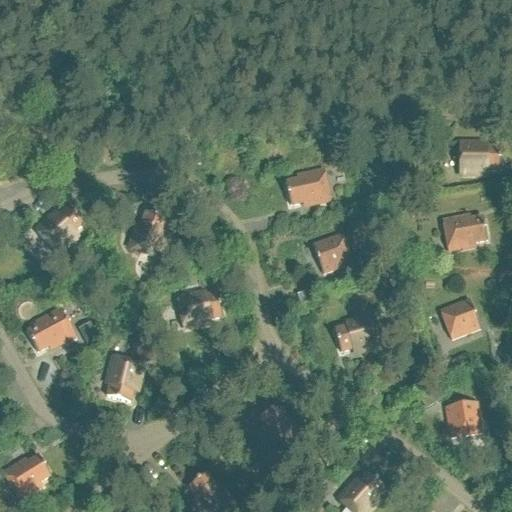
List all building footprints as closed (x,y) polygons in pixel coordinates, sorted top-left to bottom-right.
[(500,174),(500,151),(478,151),(478,147),(460,147),(459,178),(486,178),(486,174),(500,174)] [(424,166),(423,176),(451,177),(451,167),(424,166)] [(330,204),(324,174),(297,179),(298,183),(285,186),(290,209),(312,204),(312,208),(330,204)] [(84,227),(68,210),(52,225),(49,222),(36,234),(57,257),(77,239),(74,236),(84,227)] [(163,235),(168,223),(146,215),(139,236),(135,235),(129,252),(158,262),(167,237),(163,235)] [(487,244),(483,221),(461,225),(460,221),(442,225),(448,255),(475,250),(474,246),(487,244)] [(322,278),(352,268),(342,238),(312,248),(322,278)] [(59,261),(50,270),(56,276),(65,267),(59,261)] [(194,277),(175,281),(176,291),(196,287),(194,277)] [(222,320),(218,298),(196,302),(196,298),(178,301),(184,332),(210,327),(210,323),(222,320)] [(451,344),(480,332),(469,303),(440,315),(451,344)] [(58,349),(74,340),(60,313),(36,326),(38,329),(26,336),(37,356),(57,345),(58,349)] [(363,354),(380,349),(372,319),(346,326),(347,330),(334,333),(340,356),(362,350),(363,354)] [(92,331),(80,337),(85,346),(97,340),(92,331)] [(139,386),(143,368),(113,361),(106,387),(110,388),(107,400),(129,406),(135,385),(139,386)] [(426,399),(420,402),(425,412),(432,409),(426,399)] [(330,402),(320,410),(329,422),(339,414),(330,402)] [(450,442),(481,437),(476,406),(445,411),(450,442)] [(286,424),(282,411),(260,418),(267,439),(263,440),(268,458),(298,448),(290,422),(286,424)] [(40,486),(51,479),(38,459),(20,471),(18,468),(2,477),(19,504),(42,489),(40,486)] [(215,487),(207,476),(188,490),(201,508),(198,510),(199,511),(226,511),(234,506),(218,484),(215,487)] [(376,501),(385,492),(368,476),(353,492),(350,490),(338,503),(347,511),(371,511),(379,504),(376,501)] [(325,483),(317,492),(325,499),(333,490),(325,483)]
